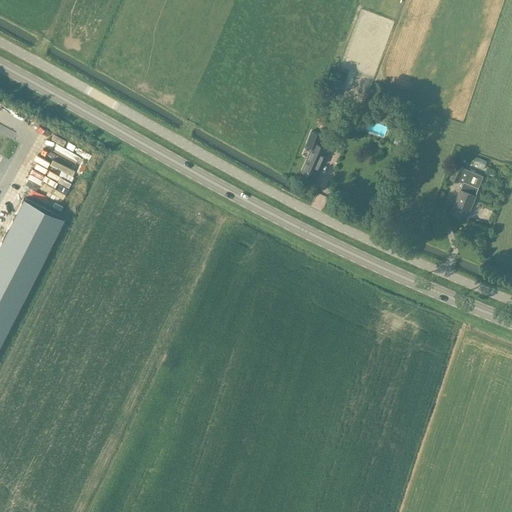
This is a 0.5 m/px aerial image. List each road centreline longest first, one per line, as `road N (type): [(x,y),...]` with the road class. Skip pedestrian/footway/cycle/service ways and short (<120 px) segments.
road 1 (unclassified): [(511,303),(247,180),(0,42)]
road 2 (primary): [(511,323),(285,222),(0,65)]
